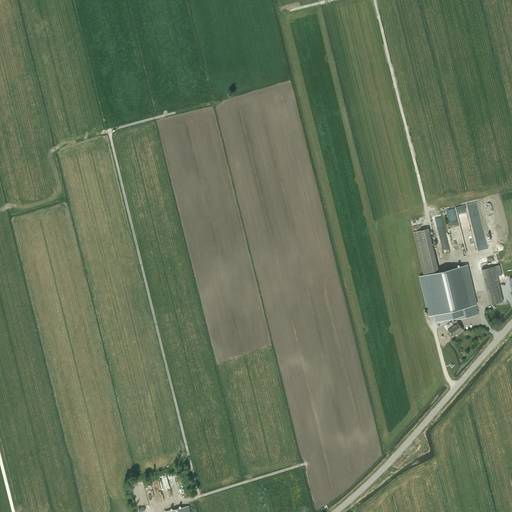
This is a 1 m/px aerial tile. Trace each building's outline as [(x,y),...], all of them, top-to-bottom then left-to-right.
[(445,226),(452,225),(457,255),(464,254),(457,209),(441,211),(443,219),(444,219),(445,226)] [(486,246),(478,210),(468,212),(476,248),(486,246)] [(438,272),(436,264),(428,228),(413,232),(423,275),(432,273),(433,273),(438,272)] [(428,316),(434,315),(436,322),(453,318),(453,320),(454,320),(456,319),(478,314),(466,265),(445,270),(442,271),(438,272),(433,273),(432,273),(423,275),(424,276),(419,277),(428,316)] [(481,269),(489,305),(503,302),(495,266),(481,269)] [(459,333),(463,331),(457,323),(456,319),(454,320),(453,320),(454,325),(448,329),(452,336),(458,332),(459,333)] [(169,479),(160,481),(165,500),(170,498),(168,489),(171,488),(172,491),(176,490),(173,480),(174,480),(173,476),(168,477),(169,479)]
